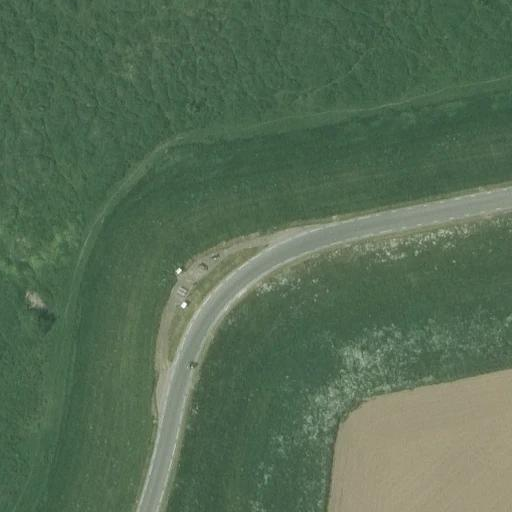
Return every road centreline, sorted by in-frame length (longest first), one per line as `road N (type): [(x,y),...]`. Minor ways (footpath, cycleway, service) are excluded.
road 1 (tertiary): [(149,511),(188,355),(213,306),(247,275),(327,237),(511,200)]
road 2 (track): [(171,419),(160,367),(177,299),(221,259),(293,250)]
